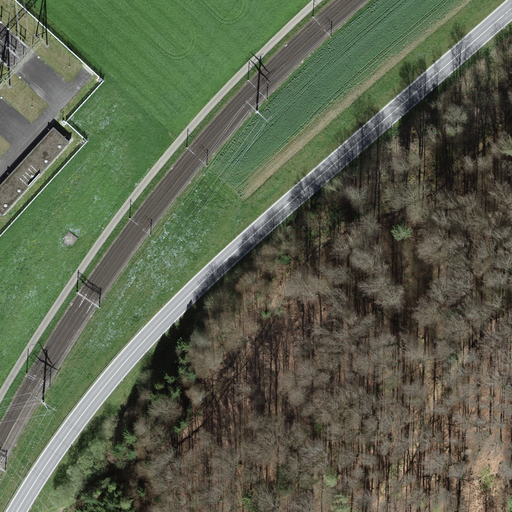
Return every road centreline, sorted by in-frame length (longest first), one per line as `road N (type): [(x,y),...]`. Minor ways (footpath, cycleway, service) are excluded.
road 1 (secondary): [(511,7),(176,306),(80,416),(16,511)]
road 2 (track): [(0,400),(129,201),(325,0)]
